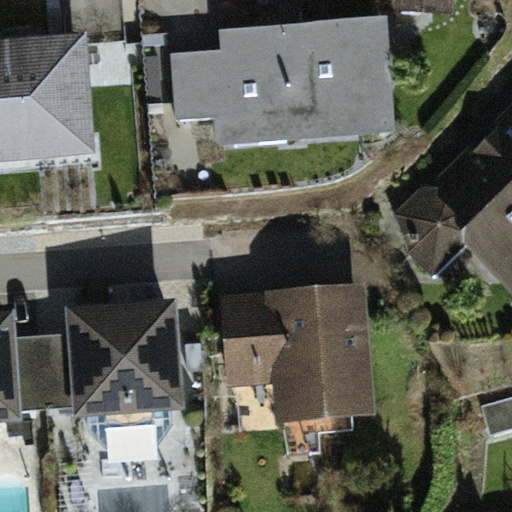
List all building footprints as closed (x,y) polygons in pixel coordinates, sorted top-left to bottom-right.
[(449,0),(401,0),(400,20),(448,24),(449,0)] [(213,70),(170,72),(173,123),(216,121),(218,157),(379,150),(374,32),(212,40),(213,70)] [(0,168),(79,165),(73,49),(0,52),(0,168)] [(511,116),(381,243),(423,286),(450,260),(507,318),(511,313),(511,116)] [(361,296),(223,305),(228,394),(276,391),(278,421),(368,415),(361,296)] [(14,313),(0,313),(0,425),(23,424),(22,413),(73,410),(73,420),(186,413),(178,302),(67,310),(69,336),(16,340),(14,313)]
